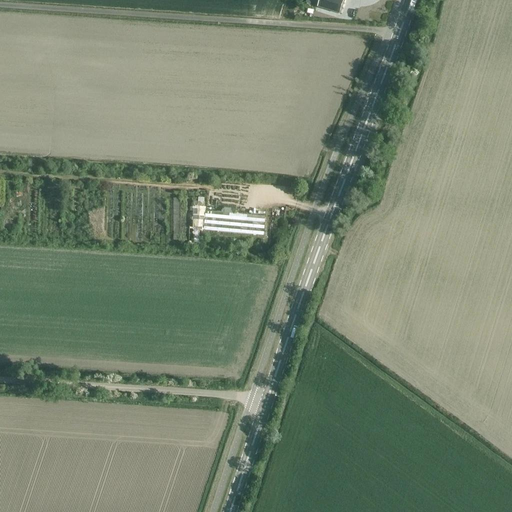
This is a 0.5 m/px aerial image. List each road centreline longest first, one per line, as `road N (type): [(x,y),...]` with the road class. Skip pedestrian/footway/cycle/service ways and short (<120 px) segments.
road 1 (secondary): [(265,403),(410,0)]
road 2 (unclassified): [(265,403),(0,383)]
